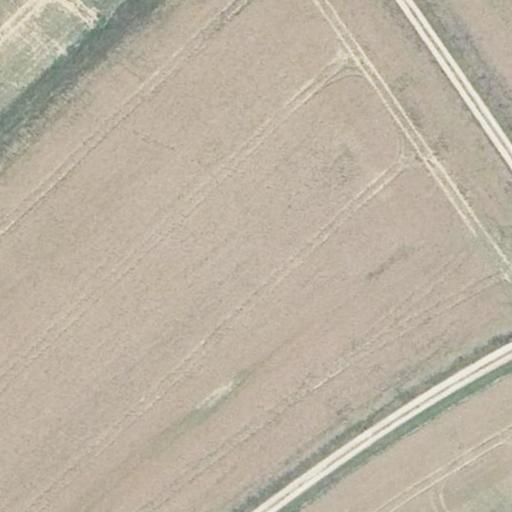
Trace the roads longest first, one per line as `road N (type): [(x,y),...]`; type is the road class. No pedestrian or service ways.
road 1 (track): [(511,348),(262,511)]
road 2 (track): [(511,156),(404,0)]
